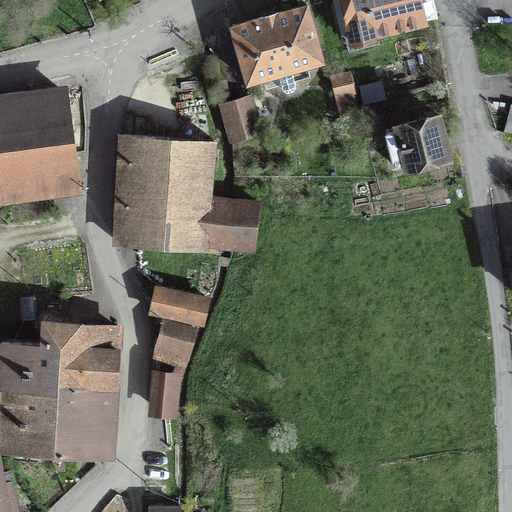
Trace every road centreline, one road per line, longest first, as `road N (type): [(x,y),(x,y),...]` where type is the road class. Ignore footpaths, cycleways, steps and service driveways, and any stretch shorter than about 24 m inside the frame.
road 1 (residential): [(78,511),(127,462),(130,296),(101,235),(124,69)]
road 2 (residential): [(466,153),(500,362),(504,511)]
road 3 (residential): [(445,0),(466,153)]
road 4 (residential): [(0,81),(70,59),(124,69)]
